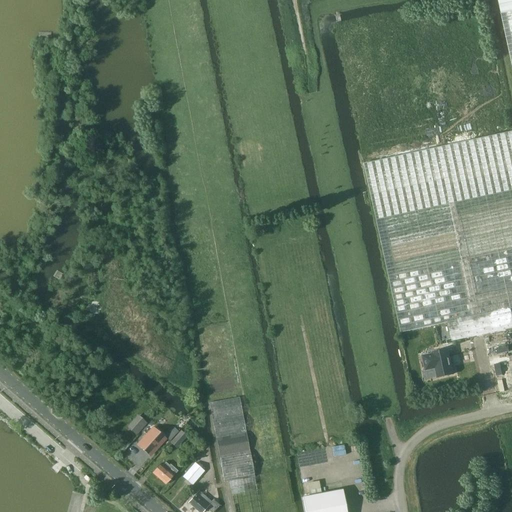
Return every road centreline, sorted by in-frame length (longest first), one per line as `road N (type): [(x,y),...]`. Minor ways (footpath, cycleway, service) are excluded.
road 1 (tertiary): [(158,511),(0,372)]
road 2 (residential): [(403,511),(399,474),(410,444),(431,428),(511,409)]
